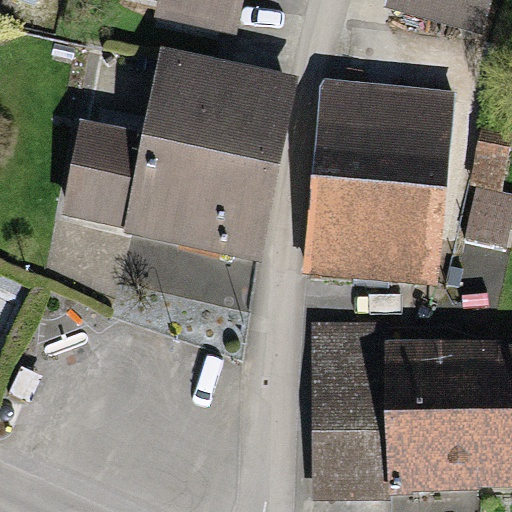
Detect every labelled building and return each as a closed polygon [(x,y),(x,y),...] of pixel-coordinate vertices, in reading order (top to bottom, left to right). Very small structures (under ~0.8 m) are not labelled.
[(235,0),(158,0),(155,13),(225,34),(235,0)] [(482,0),(388,0),(387,10),(475,31),(482,0)] [(222,272),(283,100),(171,60),(140,146),(99,131),(68,217),(222,272)] [(438,142),(441,105),(326,104),(293,273),(427,284),(431,235),(488,240),(495,147),(438,142)] [(383,331),(308,331),(306,502),(382,503),(382,485),(511,486),(511,353),(383,352),(383,331)]
